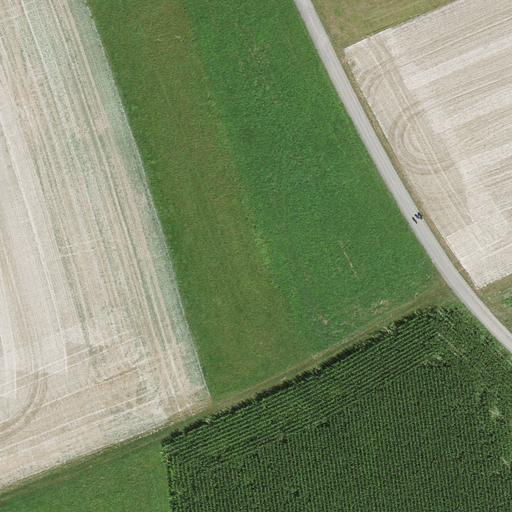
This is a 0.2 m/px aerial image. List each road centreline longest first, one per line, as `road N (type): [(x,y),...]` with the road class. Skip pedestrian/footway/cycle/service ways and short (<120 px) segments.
road 1 (track): [(0,510),(457,277)]
road 2 (track): [(306,0),(425,235),(511,344)]
